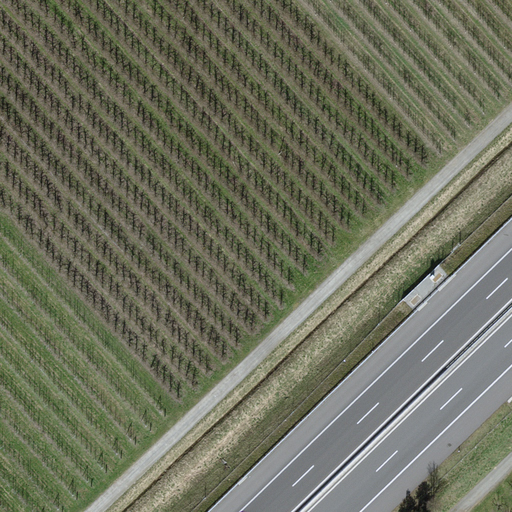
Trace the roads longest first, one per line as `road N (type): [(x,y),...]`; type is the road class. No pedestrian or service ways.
road 1 (track): [(97,511),(511,116)]
road 2 (motorway): [(511,273),(264,511)]
road 3 (motorway): [(333,511),(511,339)]
